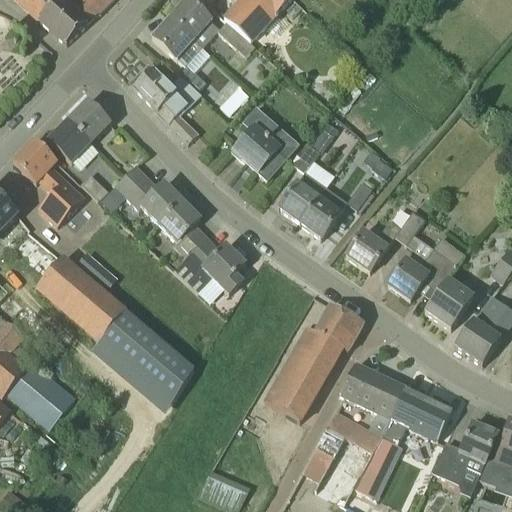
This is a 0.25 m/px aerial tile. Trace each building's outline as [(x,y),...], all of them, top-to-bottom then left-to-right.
[(87,0),(74,14),(60,1),(58,0),(17,0),(16,2),(65,50),(88,27),(114,2),(111,0),(87,0)] [(243,0),(222,23),(225,26),(245,44),(251,50),(276,22),(275,21),(292,2),(289,0),(196,0),(200,3),(202,0),(243,0)] [(405,1),(403,0),(382,0),(393,12),(405,1)] [(217,36),(236,53),(245,44),(225,26),(220,32),(187,1),(168,23),(192,45),(201,53),(217,36)] [(151,42),(175,63),(192,45),(168,23),(151,42)] [(349,67),(347,71),(349,75),(353,77),(357,75),(359,71),(357,67),(353,65),(349,67)] [(148,69),(128,88),(188,148),(198,139),(180,120),(189,111),(178,99),(188,89),(180,81),(169,91),(148,69)] [(186,69),(177,78),(180,81),(188,89),(197,96),(205,86),(187,70),(186,69)] [(227,104),(219,112),(229,121),(237,113),(227,104)] [(86,106),(67,126),(91,149),(110,130),(86,106)] [(91,149),(67,126),(47,145),(71,169),(91,149)] [(332,144),(338,135),(327,127),(321,136),(332,144)] [(254,131),(233,157),(267,186),(298,149),(288,140),(279,151),(254,131)] [(56,233),(72,217),(85,203),(84,202),(53,173),(57,168),(33,146),(13,168),(37,190),(39,188),(51,199),(37,215),(56,233)] [(304,177),(319,157),(309,150),(294,170),(304,177)] [(385,184),(392,173),(379,164),(373,173),(372,174),(385,184)] [(114,192),(124,201),(144,180),(135,171),(114,192)] [(325,192),(304,177),(278,214),(299,229),(325,192)] [(89,179),(80,189),(98,206),(108,197),(89,179)] [(158,194),(144,180),(124,201),(138,215),(141,213),(158,230),(182,206),(164,188),(158,194)] [(347,208),(346,209),(356,215),(371,195),(361,187),(346,208),(347,208)] [(320,245),(346,209),(347,208),(346,208),(325,192),(299,229),(320,245)] [(0,243),(12,255),(28,237),(29,236),(17,220),(0,203),(0,243)] [(200,224),(182,206),(158,230),(174,247),(172,250),(186,263),(207,243),(194,230),(200,224)] [(369,278),(394,242),(405,250),(411,242),(423,225),(411,217),(400,234),(389,226),(377,243),(365,235),(346,262),(369,278)] [(60,265),(28,237),(12,255),(45,282),(35,295),(36,296),(37,295),(99,347),(126,316),(62,263),(60,265)] [(424,286),(438,296),(447,284),(464,259),(441,243),(431,257),(411,242),(405,250),(412,255),(387,290),(409,306),(424,286)] [(207,243),(186,263),(173,276),(196,299),(211,284),(228,302),(244,287),(236,279),(246,270),(226,249),(220,256),(207,243)] [(489,279),(502,288),(511,274),(511,255),(508,253),(489,279)] [(117,284),(87,258),(75,272),(107,297),(117,284)] [(447,284),(438,296),(424,317),(450,335),(473,302),(447,284)] [(0,305),(7,298),(0,290),(0,323),(24,341),(36,327),(21,313),(14,321),(0,310),(0,305)] [(475,325),(472,323),(453,351),(481,371),(500,342),(502,343),(511,329),(511,315),(493,302),(475,325)] [(315,337),(305,331),(261,406),(299,428),(342,355),(347,358),(363,329),(329,310),(315,337)] [(127,317),(89,362),(161,424),(192,374),(127,317)] [(0,405),(0,406),(4,401),(28,374),(10,358),(25,342),(24,341),(0,323),(0,405)] [(48,438),(76,403),(33,368),(28,374),(4,401),(48,438)] [(374,420),(368,433),(382,441),(404,395),(404,394),(354,370),(339,402),(374,420)] [(411,435),(435,446),(437,447),(451,417),(404,395),(382,441),(382,442),(361,483),(373,489),(379,481),(397,450),(402,453),(411,435)] [(0,423),(9,414),(0,406),(0,405),(0,423)] [(382,441),(368,433),(336,415),(302,479),(318,487),(313,495),(344,511),(346,511),(361,483),(382,442),(382,441)] [(511,500),(511,476),(511,477),(511,475),(511,422),(507,421),(497,453),(492,451),(479,479),(482,479),(480,485),(498,490),(496,496),(511,500)] [(431,479),(458,490),(466,473),(479,479),(492,451),(497,439),(472,427),(460,454),(445,447),(431,479)] [(209,477),(198,501),(223,511),(239,511),(248,494),(209,477)] [(0,504),(0,511),(26,511),(29,509),(9,493),(0,504)] [(476,511),(499,511),(500,506),(478,502),(476,511)]
